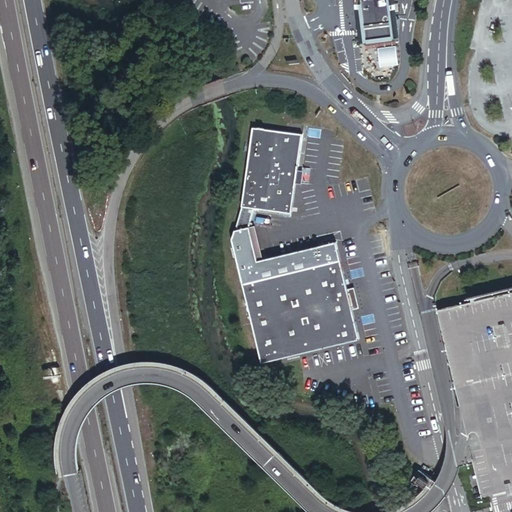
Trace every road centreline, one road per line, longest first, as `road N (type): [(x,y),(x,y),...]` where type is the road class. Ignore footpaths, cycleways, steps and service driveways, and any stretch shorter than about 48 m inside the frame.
road 1 (trunk): [(145,511),(107,264),(117,191),(149,133),(196,96),(246,80),(277,80),(317,96),(393,174)]
road 2 (trunk): [(135,511),(30,0)]
road 3 (trunk): [(4,0),(107,511)]
road 4 (trunk): [(327,511),(198,391),(161,375),(119,380),(78,413),(69,440),(78,511)]
road 5 (tertiary): [(410,233),(459,246),(482,235),(501,211),(502,172),(468,138)]
road 6 (trunk): [(434,335),(453,416),(452,472)]
road 7 (trunk): [(511,255),(440,276),(430,303),(434,335)]
